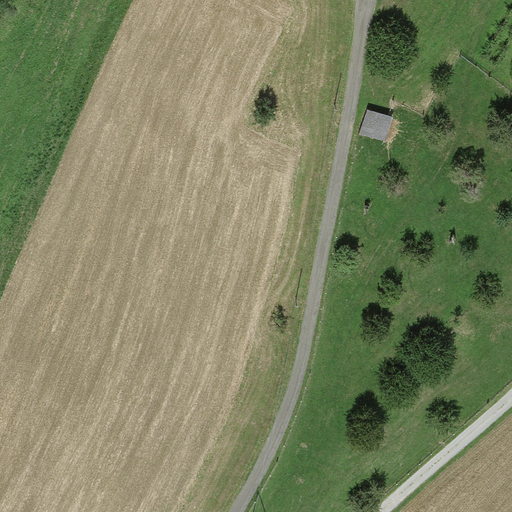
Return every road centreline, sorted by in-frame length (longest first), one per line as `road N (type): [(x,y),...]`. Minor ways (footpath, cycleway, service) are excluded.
road 1 (unclassified): [(232,511),(278,423),(299,354),(363,0)]
road 2 (track): [(379,511),(511,393)]
